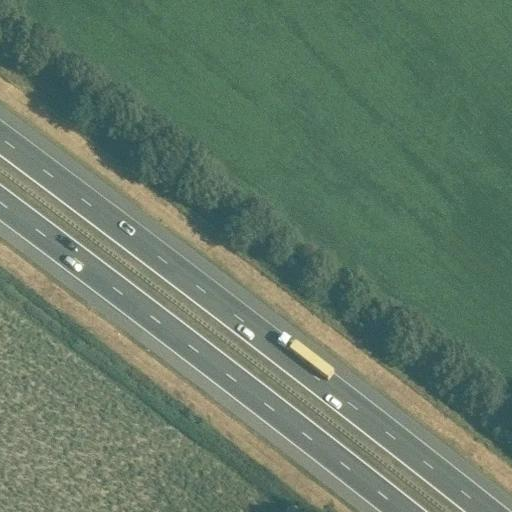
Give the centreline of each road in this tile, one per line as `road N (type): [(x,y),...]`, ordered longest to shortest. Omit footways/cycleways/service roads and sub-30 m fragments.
road 1 (motorway): [(480,511),(0,141)]
road 2 (motorway): [(0,203),(398,511)]
